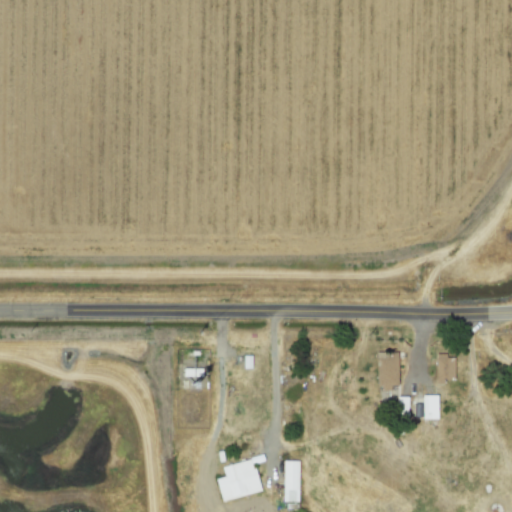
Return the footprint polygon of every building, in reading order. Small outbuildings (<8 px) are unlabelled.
[(397,351),(398,385),(390,386),(390,390),(381,390),(381,385),(376,385),(375,352),(397,351)] [(435,354),(435,383),(444,383),(444,381),(454,381),(454,357),(445,357),(445,354),(435,354)] [(436,418),(436,394),(421,395),(421,418),(436,418)] [(221,466),(223,476),(214,478),(220,501),(259,491),(251,458),(221,466)] [(282,501),(297,501),(297,460),(281,460),(282,501)]
